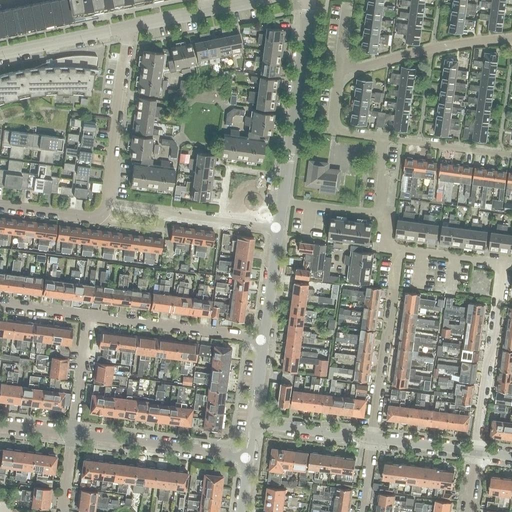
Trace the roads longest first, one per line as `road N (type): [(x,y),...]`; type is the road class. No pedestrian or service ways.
road 1 (tertiary): [(282,201),(308,0)]
road 2 (residential): [(475,452),(505,258)]
road 3 (residential): [(372,438),(398,248)]
road 4 (residential): [(72,434),(248,456)]
road 5 (residential): [(88,316),(264,338)]
road 6 (residential): [(105,202),(128,27)]
road 7 (residential): [(338,66),(511,39)]
road 8 (residential): [(278,229),(105,202)]
road 9 (unclassified): [(0,53),(128,27)]
road 10 (residential): [(511,155),(382,138)]
road 11 (unclassified): [(128,27),(254,0)]
road 12 (residential): [(252,423),(372,438)]
